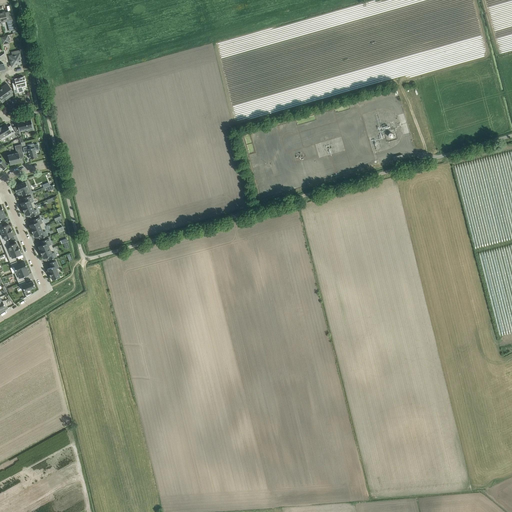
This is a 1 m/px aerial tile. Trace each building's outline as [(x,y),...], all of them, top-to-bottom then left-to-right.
[(5,11),(0,12),(0,17),(1,23),(7,21),(9,31),(12,30),(13,34),(16,33),(11,12),(5,14),(5,11)] [(2,44),(9,42),(7,36),(1,37),(2,44)] [(17,53),(13,54),(13,55),(9,56),(12,67),(15,66),(15,65),(21,63),(20,59),(21,59),(20,53),(17,54),(17,53)] [(15,82),(12,83),(15,93),(23,91),(22,87),(26,86),(25,81),(24,76),(20,77),(20,78),(18,78),(18,79),(16,80),(16,79),(14,79),(15,82)] [(1,101),(5,98),(8,96),(9,98),(12,95),(9,91),(11,89),(7,84),(1,88),(1,89),(0,89),(0,99),(2,103),(2,102),(1,101)] [(13,127),(17,133),(19,133),(19,131),(28,129),(27,127),(32,126),(30,119),(17,122),(18,126),(13,127)] [(1,127),(7,137),(15,133),(11,125),(8,127),(6,124),(1,127)] [(14,153),(7,155),(10,165),(20,162),(20,159),(24,158),(21,144),(15,146),(16,152),(14,152),(14,153)] [(29,146),(23,148),(24,153),(28,152),(30,159),(37,157),(35,151),(39,150),(38,144),(32,145),(33,148),(29,149),(29,146)] [(21,182),(17,184),(17,185),(14,187),(16,193),(22,191),(23,195),(29,193),(32,192),(27,181),(22,183),(21,182)] [(33,201),(31,195),(25,198),(26,201),(21,203),(22,206),(21,207),(22,210),(34,205),(33,202),(33,201)] [(42,201),(46,211),(60,205),(57,196),(42,201)] [(36,208),(34,205),(22,210),(24,213),(26,216),(31,213),(32,217),(39,214),(36,208)] [(46,220),(62,215),(59,208),(44,213),(46,220)] [(41,220),(40,217),(33,220),(35,223),(29,225),(31,228),(30,228),(31,231),(44,226),(45,226),(43,220),(41,220)] [(1,224),(0,224),(0,234),(0,235),(11,230),(10,227),(9,227),(8,225),(2,227),(1,224)] [(41,238),(47,236),(44,226),(31,231),(33,234),(34,237),(40,235),(41,238)] [(13,233),(11,230),(0,235),(0,234),(0,238),(2,244),(9,242),(7,239),(13,236),(12,234),(13,233)] [(48,238),(42,241),(43,244),(38,247),(39,249),(39,250),(40,253),(52,248),(48,238)] [(6,254),(19,248),(17,245),(17,246),(16,243),(10,245),(9,242),(2,244),(6,254)] [(20,251),(19,248),(6,254),(10,263),(16,260),(15,257),(21,254),(19,252),(20,251)] [(52,248),(40,253),(41,256),(42,256),(43,259),(48,257),(50,260),(56,257),(52,248)] [(16,261),(10,264),(12,267),(13,266),(16,272),(26,268),(27,268),(24,262),(18,264),(16,261)] [(56,261),(49,264),(51,267),(47,269),(49,272),(48,272),(50,277),(52,280),(59,277),(56,268),(58,267),(56,261)] [(29,274),(26,268),(16,272),(14,273),(18,282),(24,280),(23,277),(29,274)] [(26,284),(24,281),(18,283),(20,287),(22,286),(25,295),(32,293),(30,289),(35,287),(32,281),(26,284)]
